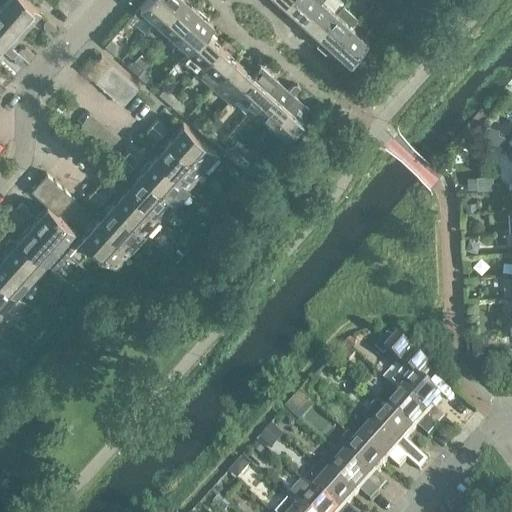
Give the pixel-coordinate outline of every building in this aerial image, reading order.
[(26,0),(3,0),(0,4),(0,6),(26,29),(40,13),(26,0)] [(47,11),(53,4),(48,0),(37,0),(36,1),(47,11)] [(174,0),(144,0),(139,6),(156,20),(174,0)] [(174,0),(156,20),(171,34),(172,35),(196,8),(186,0),(174,0)] [(289,0),(289,1),(304,15),(305,16),(318,0),(289,0)] [(318,0),(305,16),(304,15),(297,23),(313,38),(337,12),(336,11),(344,1),(342,0),(318,0)] [(0,35),(3,38),(11,46),(26,29),(0,6),(0,35)] [(196,8),(172,35),(171,34),(167,39),(174,44),(171,47),(172,50),(181,57),(204,31),(212,23),(196,8)] [(337,12),(313,38),(330,53),(353,26),(337,12)] [(51,34),(57,27),(46,18),(42,22),(43,26),(51,34)] [(353,26),(330,53),(346,68),(370,41),(353,26)] [(204,31),(181,57),(197,72),(220,45),(204,31)] [(104,44),(115,54),(118,50),(118,46),(109,38),(104,44)] [(220,45),(197,72),(213,86),(237,60),(220,45)] [(27,60),(33,54),(25,46),(20,46),(17,51),(27,60)] [(27,60),(17,51),(13,54),(13,59),(22,66),(27,60)] [(85,72),(95,80),(110,63),(101,54),(85,72)] [(137,74),(143,68),(133,59),(129,60),(126,64),(137,74)] [(237,60),(213,86),(229,100),(260,65),(252,74),(237,60)] [(110,63),(95,80),(104,88),(119,71),(110,63)] [(260,65),(229,100),(229,101),(237,93),(253,107),(276,80),(260,65)] [(137,74),(147,83),(151,79),(151,75),(143,68),(137,74)] [(128,79),(119,71),(104,88),(113,96),(128,79)] [(137,86),(128,79),(113,96),(121,104),(137,86)] [(276,80),(253,107),(269,121),(292,94),(276,80)] [(169,103),(175,96),(166,88),(161,88),(158,92),(169,103)] [(292,94),(269,121),(285,136),(309,109),(292,94)] [(169,103),(180,112),(183,108),(183,103),(175,96),(169,103)] [(202,131),(207,125),(198,117),(194,117),(190,121),(202,131)] [(162,135),(166,131),(165,126),(156,118),(150,125),(162,135)] [(216,154),(182,123),(167,139),(202,170),(216,154)] [(162,135),(150,125),(145,131),(154,139),(158,139),(162,135)] [(202,131),(212,140),(216,136),(215,132),(207,125),(202,131)] [(202,170),(167,139),(152,155),(187,187),(202,170)] [(234,160),(240,154),(230,145),(226,146),(223,150),(234,160)] [(136,163),(137,158),(128,150),(122,157),(133,167),(136,163)] [(234,160),(244,169),(248,165),(248,161),(240,154),(234,160)] [(187,187),(152,155),(138,171),(173,203),(187,187)] [(133,167),(122,157),(116,163),(125,171),(129,171),(133,167)] [(173,203),(138,171),(124,187),(159,219),(173,203)] [(30,190),(40,199),(55,181),(45,172),(30,190)] [(55,181),(40,199),(47,205),(48,206),(64,189),(55,181)] [(104,199),(108,195),(108,190),(99,182),(93,189),(104,199)] [(159,219),(124,187),(109,203),(144,235),(159,219)] [(64,189),(48,206),(57,214),(73,197),(64,189)] [(104,199),(93,189),(87,195),(96,203),(101,203),(104,199)] [(26,216),(29,213),(29,208),(20,200),(15,206),(26,216)] [(144,235),(109,203),(95,219),(130,251),(144,235)] [(57,214),(48,206),(47,205),(32,221),(58,245),(68,254),(82,238),(80,236),(81,235),(57,214)] [(26,216),(15,206),(9,213),(17,221),(22,221),(26,216)] [(130,251),(95,219),(81,235),(80,236),(82,238),(115,267),(130,251)] [(58,245),(32,221),(17,237),(44,261),(58,245)] [(44,261),(17,237),(3,253),(30,277),(44,261)] [(30,277),(3,253),(0,256),(0,279),(15,293),(16,293),(30,277)] [(0,279),(0,308),(9,317),(24,301),(16,293),(15,293),(0,279)] [(0,327),(9,317),(0,308),(0,327)] [(385,333),(376,347),(385,353),(394,339),(385,333)] [(405,372),(391,388),(436,428),(444,419),(434,409),(440,402),(416,380),(427,368),(397,342),(386,355),(405,372)] [(436,428),(391,388),(378,403),(376,403),(411,435),(417,427),(428,437),(436,428)] [(411,435),(376,403),(361,420),(371,428),(407,460),(419,471),(428,461),(405,441),(411,435)] [(371,428),(357,443),(348,435),(347,436),(382,467),(389,460),(399,469),(407,460),(371,428)] [(382,467),(347,436),(333,451),(332,451),(378,493),(387,483),(376,474),(382,467)] [(378,493),(332,451),(318,467),(353,499),(360,492),(370,501),(378,493)] [(353,499),(318,467),(303,483),(334,511),(353,511),(347,506),(353,499)] [(334,511),(303,483),(302,482),(287,499),(302,511),(334,511)] [(302,511),(287,499),(285,501),(286,502),(277,511),(302,511)]
